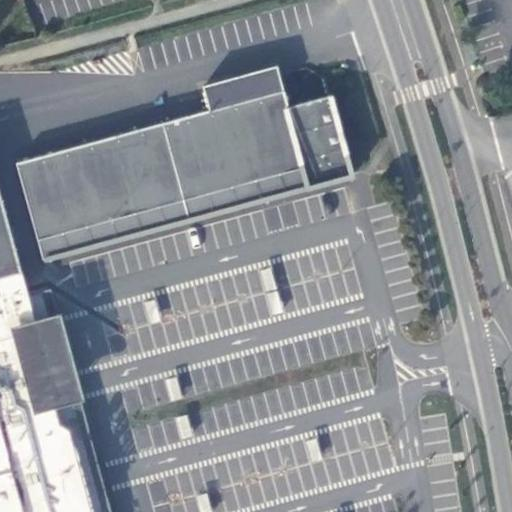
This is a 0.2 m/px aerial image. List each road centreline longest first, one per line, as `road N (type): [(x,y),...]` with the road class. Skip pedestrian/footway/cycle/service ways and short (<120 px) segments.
road 1 (secondary): [(381,0),(472,355)]
road 2 (secondary): [(511,326),(498,303),(459,141),(411,0)]
road 3 (secondary): [(472,355),(502,511)]
